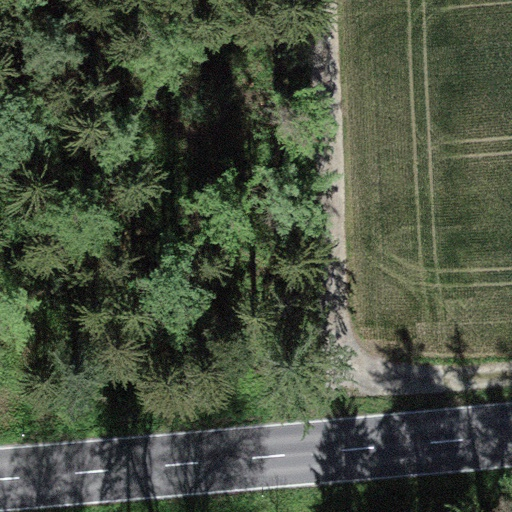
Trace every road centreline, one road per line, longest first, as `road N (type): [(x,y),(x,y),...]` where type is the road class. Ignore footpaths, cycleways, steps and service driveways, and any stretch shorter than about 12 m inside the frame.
road 1 (track): [(511,373),(393,382),(338,337),(320,0)]
road 2 (primary): [(0,476),(511,433)]
